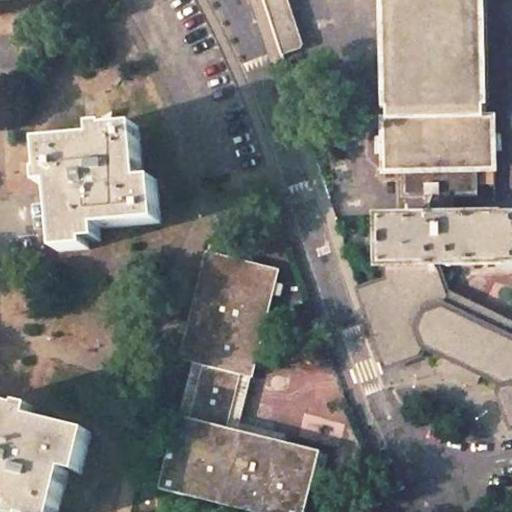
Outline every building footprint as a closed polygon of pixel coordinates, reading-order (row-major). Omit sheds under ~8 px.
[(385,0),(388,108),(389,108),(390,119),(383,119),(385,173),(404,172),(405,196),(476,194),(475,171),(495,170),(494,117),(488,117),(488,106),(489,106),(486,0),(385,0)] [(96,138),(42,143),(44,173),(42,173),(43,187),(53,186),(53,191),(54,201),(57,228),(58,233),(59,253),(90,249),(90,243),(102,242),(101,229),(162,223),(157,180),(144,182),(139,127),(110,129),(109,126),(95,128),(96,138)] [(502,216),(380,218),(382,266),(390,266),(438,265),(458,265),(511,262),(511,216),(502,217),(502,216)] [(280,270),(207,252),(180,358),(180,360),(203,366),(241,375),(253,378),(280,270)] [(391,279),(359,290),(386,369),(420,356),(425,347),(447,357),(443,367),(442,370),(458,378),(475,386),(476,383),(481,373),(503,385),(499,394),(511,429),(511,428),(511,323),(448,293),(438,265),(390,266),(391,279)] [(241,375),(203,366),(190,420),(228,428),(241,375)] [(0,503),(15,508),(13,511),(58,511),(69,472),(82,475),(93,433),(34,418),(36,408),(22,405),(22,408),(0,402),(0,503)] [(190,420),(178,416),(160,490),(248,511),(306,511),(321,452),(286,443),(228,428),(190,420)]
